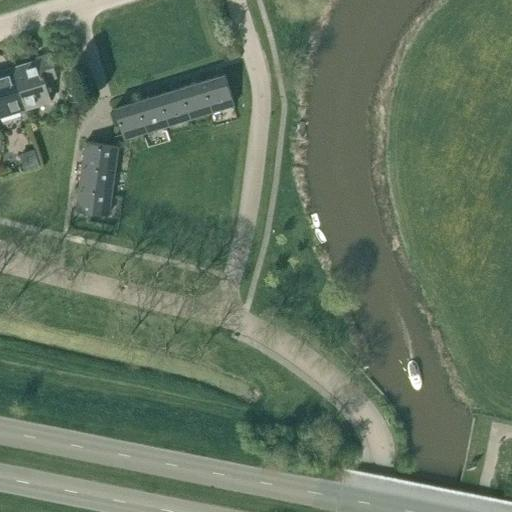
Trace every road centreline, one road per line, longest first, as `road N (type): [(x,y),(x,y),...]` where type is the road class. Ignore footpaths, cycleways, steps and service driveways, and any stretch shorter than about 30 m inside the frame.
road 1 (secondary): [(406,511),(0,429)]
road 2 (unclassified): [(235,0),(260,86),(256,162),(220,315)]
road 3 (unclassified): [(375,511),(382,445),(364,410),(281,343),(220,315)]
road 4 (unclassified): [(220,315),(0,262)]
road 5 (secondary): [(0,476),(173,511)]
